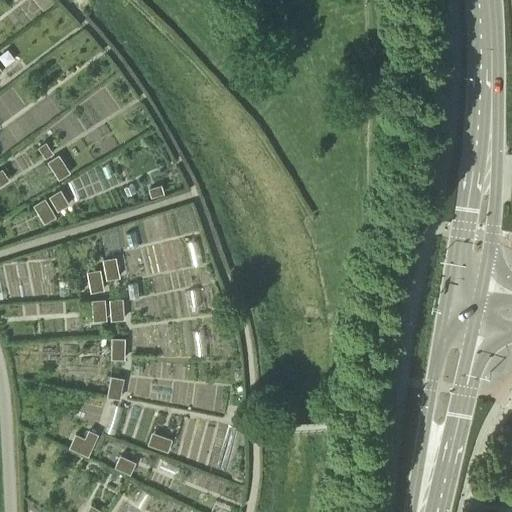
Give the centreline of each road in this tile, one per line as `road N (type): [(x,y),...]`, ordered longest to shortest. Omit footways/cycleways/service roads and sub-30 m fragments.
road 1 (secondary): [(460,305),(482,170),(483,0)]
road 2 (secondary): [(423,511),(460,305)]
